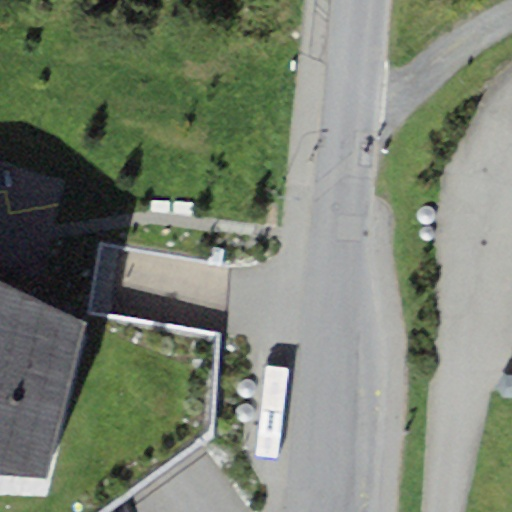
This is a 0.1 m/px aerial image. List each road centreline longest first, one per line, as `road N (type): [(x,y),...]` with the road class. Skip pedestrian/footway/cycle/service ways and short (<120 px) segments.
road 1 (residential): [(318,511),(355,0)]
road 2 (unknown): [(443,511),(475,188),(488,159),(511,149)]
road 3 (unknown): [(511,9),(340,133)]
